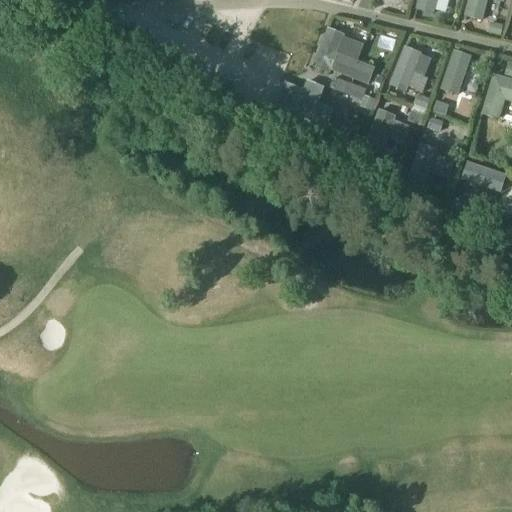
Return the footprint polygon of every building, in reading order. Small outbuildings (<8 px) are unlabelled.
[(439,0),(418,0),(416,9),(435,14),(439,0)] [(468,0),(465,14),(483,19),(488,0),(496,0),(506,2),(506,0),(468,0)] [(488,34),(500,36),(502,27),(490,24),(488,34)] [(363,42),(328,27),(313,67),(328,73),(326,78),(334,81),(331,89),(362,101),(364,95),(375,68),(356,60),(363,42)] [(424,53),(405,46),(389,84),(408,92),(424,53)] [(471,55),(454,50),(441,90),(457,95),(471,55)] [(511,80),(493,75),(481,115),(499,120),(505,101),(511,103),(511,80)] [(304,90),(285,81),(273,109),(324,131),(333,108),(320,102),(326,87),(309,80),(304,90)] [(426,110),(429,101),(418,96),(414,105),(426,110)] [(364,97),(360,107),(371,111),(374,101),(364,97)] [(402,108),(381,99),(361,149),(381,157),(390,135),(405,141),(411,126),(397,121),(402,108)] [(448,107),(437,103),(433,112),(445,116),(448,107)] [(408,122),(420,126),(423,117),(412,112),(408,122)] [(439,133),(443,124),(431,119),(428,128),(439,133)] [(467,144),(457,140),(453,152),(462,156),(467,144)] [(351,159),(356,146),(344,142),(339,155),(351,159)] [(438,150),(420,144),(406,184),(424,191),(431,172),(450,179),(456,163),(436,156),(438,150)] [(508,173),(468,160),(462,178),(470,181),(468,188),(478,192),(481,184),(502,191),(508,173)]
